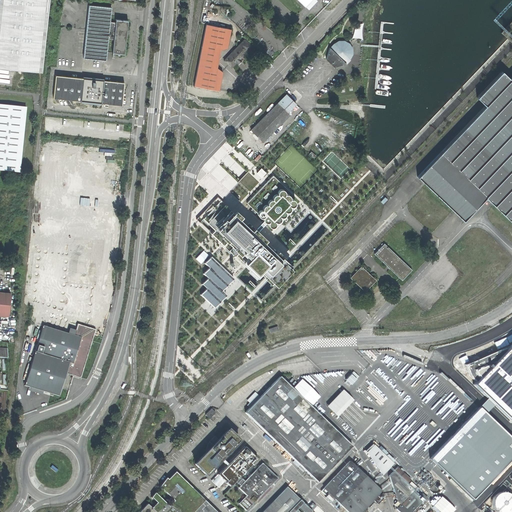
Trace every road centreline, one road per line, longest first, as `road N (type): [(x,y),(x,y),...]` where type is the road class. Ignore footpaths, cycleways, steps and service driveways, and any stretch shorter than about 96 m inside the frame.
road 1 (unclassified): [(188,420),(218,389),(271,356),(308,345),(441,335),(511,302)]
road 2 (unclassified): [(188,420),(172,403),(167,381),(170,353),(183,340),(191,160),(212,115)]
road 3 (secondary): [(154,157),(138,301),(99,406)]
road 4 (unclassified): [(212,115),(248,106),(350,0)]
road 5 (unknown): [(511,326),(461,359),(470,383),(511,426)]
road 6 (unclassified): [(100,511),(188,420)]
